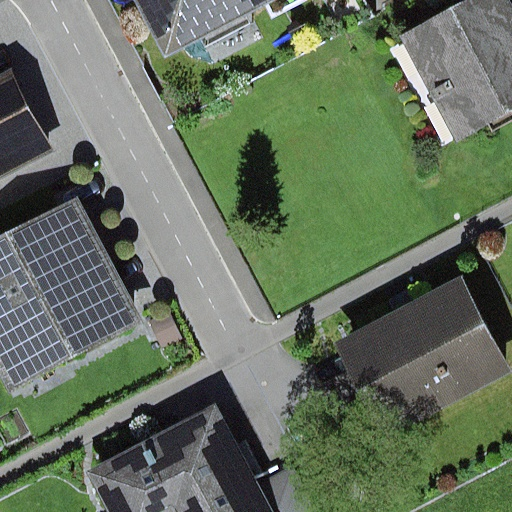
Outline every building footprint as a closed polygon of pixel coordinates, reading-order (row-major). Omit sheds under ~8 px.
[(149,0),(175,52),(277,0),(149,0)] [(511,10),(419,57),(464,146),(511,122),(511,10)] [(0,182),(48,161),(19,97),(0,105),(0,182)] [(100,216),(0,270),(0,360),(24,405),(162,329),(100,216)] [(511,372),(472,294),(353,354),(398,441),(511,383),(511,372)] [(280,511),(234,421),(108,485),(121,511),(280,511)]
